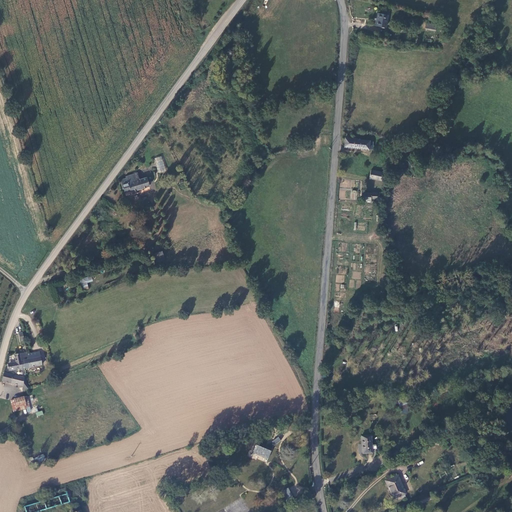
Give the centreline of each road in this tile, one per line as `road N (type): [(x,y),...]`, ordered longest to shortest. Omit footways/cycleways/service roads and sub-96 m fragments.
road 1 (unclassified): [(319,511),(315,417),(340,0)]
road 2 (tertiary): [(26,293),(241,0)]
road 3 (unknown): [(153,200),(155,243),(31,285)]
